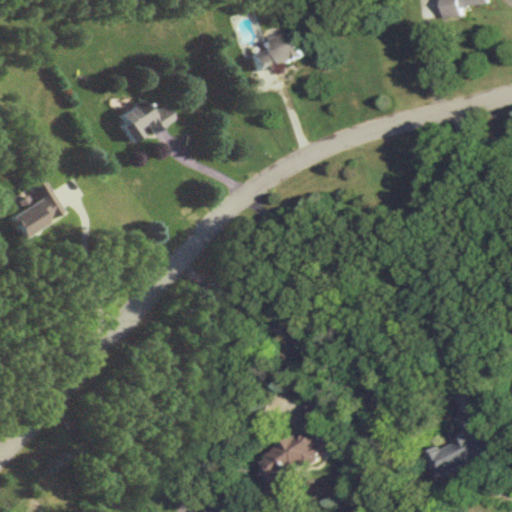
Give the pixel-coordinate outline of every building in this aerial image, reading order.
[(443,0),(446,17),(464,15),(463,6),(488,3),(488,0),(443,0)] [(255,70),(307,56),(299,28),(260,38),(263,48),(250,52),(255,70)] [(173,119),(164,104),(149,113),(140,98),(116,112),(122,122),(117,124),(126,139),(147,127),(150,132),(173,119)] [(7,214),(18,236),(62,211),(40,172),(24,181),(34,199),(7,214)] [(300,435),(272,448),(271,458),(265,460),(267,464),(265,477),(280,479),(311,464),(312,464),(322,460),(324,449),(328,450),(339,445),(335,437),(328,436),(323,425),(326,399),(305,397),(300,435)] [(442,478),(491,454),(477,428),(490,422),(482,405),(457,418),(466,436),(430,454),(442,478)]
